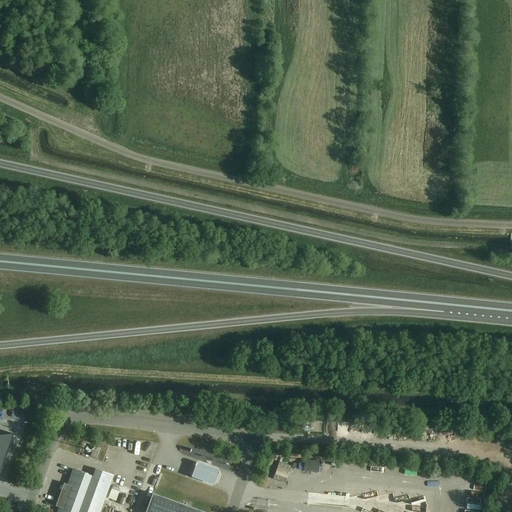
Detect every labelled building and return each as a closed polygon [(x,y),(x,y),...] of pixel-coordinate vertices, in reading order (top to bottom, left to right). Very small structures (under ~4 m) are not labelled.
[(0,472),(14,434),(0,435),(0,472)] [(100,448),(94,446),(90,456),(96,459),(100,448)] [(197,459),(192,473),(214,481),(219,467),(197,459)] [(275,474),(273,479),(285,483),(287,479),(290,470),(291,466),(285,464),(280,462),(278,466),(275,474)] [(57,511),(100,511),(114,477),(95,470),(93,477),(73,470),(67,485),(63,484),(55,506),(59,508),(57,511)] [(203,511),(152,493),(145,511),(203,511)] [(427,498),(412,501),(413,506),(428,503),(427,498)]
